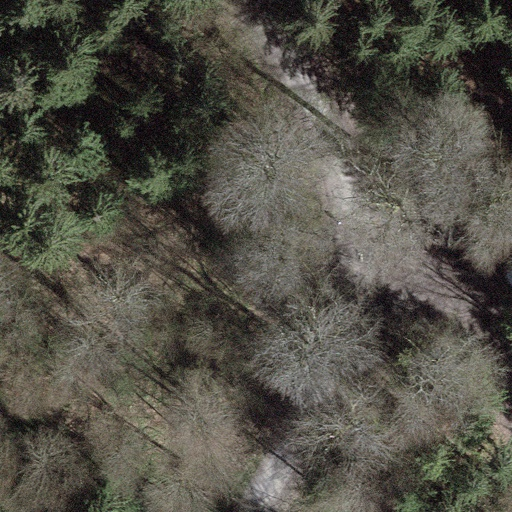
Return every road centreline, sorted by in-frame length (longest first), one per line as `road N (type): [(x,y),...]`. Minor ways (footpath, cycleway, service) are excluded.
road 1 (track): [(250,0),(411,289)]
road 2 (track): [(245,511),(345,350),(411,289)]
road 3 (track): [(411,289),(511,381)]
